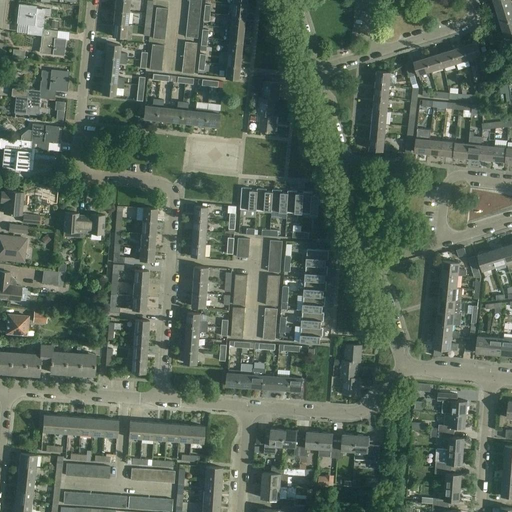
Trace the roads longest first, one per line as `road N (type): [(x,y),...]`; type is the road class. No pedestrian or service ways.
road 1 (residential): [(160,396),(173,196),(164,185),(81,167),(91,0)]
road 2 (residential): [(372,263),(314,70)]
road 3 (residential): [(248,409),(352,413),(404,364)]
road 4 (residential): [(7,389),(160,396)]
road 5 (residential): [(480,511),(492,378)]
road 6 (residential): [(374,52),(461,27),(471,0)]
